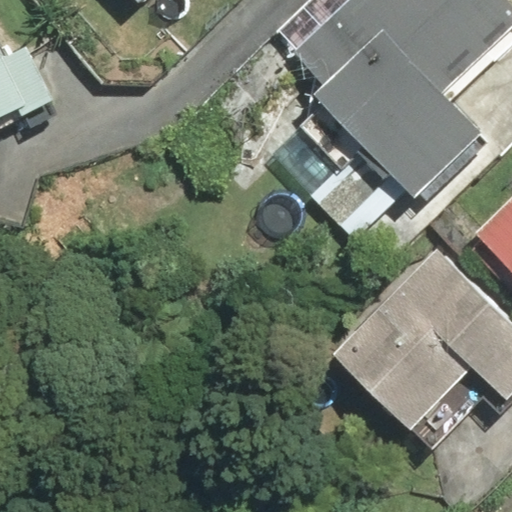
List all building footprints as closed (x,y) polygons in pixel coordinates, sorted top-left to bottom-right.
[(511,0),(358,0),(291,63),(418,196),(485,132),(448,92),(511,31),(511,0)] [(0,129),(61,98),(34,45),(10,58),(0,37),(0,129)] [(80,153),(66,124),(3,155),(17,184),(80,153)] [(511,197),(478,230),(511,265),(511,197)] [(511,317),(442,250),(341,354),(419,429),(481,366),(511,396),(511,317)]
